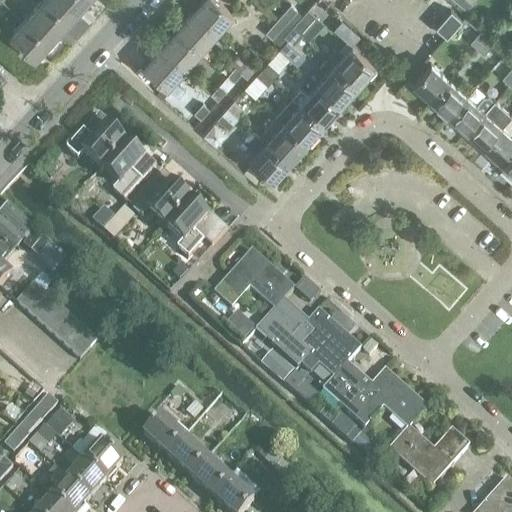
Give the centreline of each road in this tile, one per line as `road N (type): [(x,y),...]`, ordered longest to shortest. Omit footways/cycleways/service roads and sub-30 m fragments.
road 1 (residential): [(430,364),(293,241),(291,203),(375,115),(403,120),(511,214)]
road 2 (tertiary): [(32,124),(88,48),(149,0)]
road 3 (residential): [(430,364),(511,271)]
